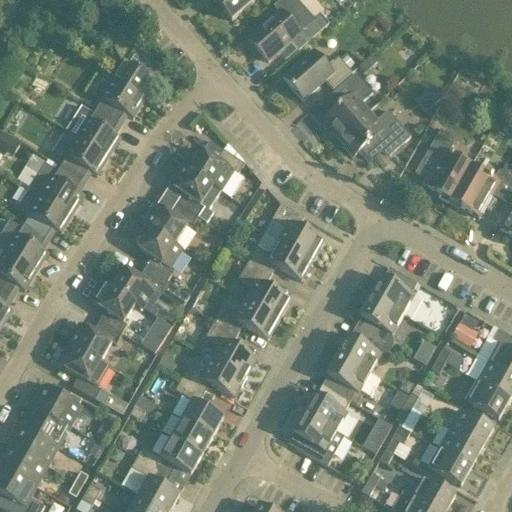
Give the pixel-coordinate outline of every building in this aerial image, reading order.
[(231,24),(257,0),(216,0),(213,3),(231,24)] [(280,14),(248,42),(267,65),(289,46),(297,55),(327,28),(324,24),(319,19),(313,23),(292,0),(283,0),(274,8),(280,14)] [(73,49),(83,40),(74,32),(65,41),(73,49)] [(156,85),(146,78),(152,68),(138,59),(141,54),(140,48),(119,35),(111,47),(128,57),(112,83),(144,103),(156,85)] [(302,104),(324,84),(332,93),(352,76),(347,71),(352,67),(345,60),(341,64),(338,60),(327,70),(313,54),(282,81),(302,104)] [(364,76),(377,65),(371,58),(358,70),(364,76)] [(321,126),(330,136),(331,135),(338,142),(368,115),(361,106),(372,96),(354,77),(332,96),(342,108),(321,126)] [(96,107),(86,101),(83,105),(116,126),(122,116),(132,122),(144,103),(112,83),(96,107)] [(83,106),(91,112),(89,115),(80,110),(65,134),(108,161),(120,142),(110,136),(116,126),(83,105),(83,106)] [(351,160),(373,141),(389,158),(409,140),(404,135),(405,134),(387,114),(376,124),(368,115),(338,142),(344,149),(342,150),(351,160)] [(196,125),(201,131),(208,125),(203,119),(196,125)] [(0,136),(0,149),(8,155),(15,143),(2,134),(0,136)] [(49,160),(57,165),(56,168),(80,183),(86,174),(96,180),(108,161),(65,134),(49,160)] [(435,165),(422,188),(450,205),(471,169),(448,156),(453,148),(449,146),(452,141),(439,134),(424,159),(435,165)] [(215,148),(208,158),(202,154),(190,174),(189,174),(213,189),(212,190),(220,195),(233,175),(237,178),(244,167),(215,148)] [(511,170),(504,166),(499,174),(498,174),(493,182),(471,169),(450,205),(479,221),(492,198),(502,204),(511,187),(511,170)] [(53,173),(44,167),(29,191),(72,218),(84,200),(73,193),(80,183),(56,168),(53,173)] [(168,188),(182,197),(175,207),(197,221),(204,211),(200,208),(212,190),(213,189),(189,174),(190,174),(182,168),(168,188)] [(511,240),(511,187),(502,204),(511,209),(511,210),(499,233),(511,240)] [(28,192),(27,192),(18,207),(19,213),(25,217),(20,226),(44,241),(50,231),(60,237),(72,218),(29,191),(28,192)] [(174,248),(187,229),(190,231),(197,221),(175,207),(169,217),(155,208),(142,228),(150,233),(151,233),(174,248)] [(323,245),(322,244),(298,231),(304,221),(280,208),(271,224),(285,232),(277,245),(312,265),(323,245)] [(17,230),(8,224),(0,236),(0,253),(36,276),(48,257),(38,251),(44,241),(20,226),(17,230)] [(138,252),(151,261),(145,271),(166,285),(173,275),(169,273),(182,253),(174,248),(151,233),(150,233),(138,252)] [(247,267),(270,280),(276,270),(301,284),(312,265),(277,245),(270,258),(256,250),(247,267)] [(0,293),(8,299),(14,289),(24,295),(36,276),(0,253),(0,293)] [(244,304),(279,323),(290,304),(265,289),(270,280),(247,267),(238,283),(251,291),(244,304)] [(112,291),(135,307),(143,313),(156,293),(160,296),(166,285),(145,271),(138,281),(125,272),(112,291)] [(411,297),(416,287),(395,275),(389,285),(381,280),(370,300),(403,318),(414,299),(411,297)] [(99,325),(121,338),(126,329),(123,326),(135,307),(112,291),(104,286),(91,306),(105,314),(99,325)] [(0,333),(12,315),(1,308),(8,299),(0,293),(0,333)] [(361,334),(383,346),(389,336),(392,338),(403,318),(370,300),(359,319),(367,324),(361,334)] [(213,325),(237,338),(242,329),(267,343),(279,323),(244,304),(236,317),(223,309),(213,325)] [(99,366),(100,365),(111,346),(115,348),(121,338),(99,325),(93,335),(78,327),(67,348),(75,353),(75,352),(99,366)] [(210,362),(245,382),(256,362),(231,348),(237,338),(213,325),(204,342),(218,349),(210,362)] [(450,340),(465,348),(473,334),(471,334),(458,326),(450,340)] [(511,341),(492,330),(475,360),(511,380),(511,341)] [(337,359),(369,377),(380,358),(377,356),(383,346),(361,334),(355,344),(348,339),(337,359)] [(72,391),(94,404),(102,408),(108,397),(96,391),(108,370),(100,365),(99,366),(75,352),(75,353),(64,372),(78,380),(72,391)] [(450,356),(442,352),(436,362),(444,367),(450,356)] [(461,362),(451,357),(445,367),(456,373),(461,362)] [(370,400),(379,384),(369,378),(369,377),(337,359),(326,378),(333,382),(327,392),(349,405),(355,395),(358,397),(359,394),(370,400)] [(464,379),(476,385),(509,404),(511,397),(511,380),(475,360),(464,379)] [(180,384),(204,397),(209,387),(234,402),(245,382),(210,362),(203,375),(189,368),(180,384)] [(430,373),(438,378),(444,367),(436,362),(430,373)] [(168,391),(174,394),(179,386),(173,383),(168,391)] [(174,394),(192,404),(181,423),(212,441),(223,422),(198,407),(204,397),(180,384),(179,386),(174,394)] [(399,391),(407,396),(412,387),(407,384),(402,386),(399,391)] [(498,423),(509,404),(476,385),(465,405),(498,423)] [(81,410),(78,408),(81,403),(70,397),(67,402),(43,389),(32,409),(70,431),(81,410)] [(303,417),(336,436),(347,417),(344,415),(349,405),(327,392),(322,402),(314,398),(303,417)] [(417,401),(410,397),(404,407),(411,412),(417,401)] [(394,424),(402,428),(411,412),(404,407),(394,424)] [(20,429),(58,451),(70,431),(32,409),(20,429)] [(138,425),(143,417),(134,411),(129,419),(138,425)] [(449,433),(482,452),(493,432),(460,414),(449,433)] [(343,440),(335,436),(336,436),(303,417),(292,437),(300,441),(294,451),(316,464),(326,469),(343,440)] [(170,442),(201,459),(212,441),(181,423),(170,442)] [(9,449),(47,471),(58,451),(20,429),(9,449)] [(398,430),(385,453),(392,457),(398,447),(402,449),(409,436),(398,430)] [(438,452),(471,470),(482,452),(449,433),(438,452)] [(102,446),(105,441),(96,436),(93,441),(102,446)] [(160,461),(142,451),(136,461),(159,474),(165,464),(190,479),(201,459),(170,442),(160,461)] [(96,462),(102,451),(94,446),(88,457),(96,462)] [(0,465),(0,470),(36,491),(47,471),(9,449),(0,465)] [(116,465),(121,464),(126,457),(115,451),(109,461),(116,465)] [(471,470),(438,452),(427,471),(460,490),(471,470)] [(386,468),(392,457),(385,453),(378,464),(386,468)] [(171,511),(179,498),(154,484),(159,474),(136,461),(130,471),(148,481),(137,500),(157,511),(171,511)] [(42,511),(43,510),(29,503),(36,491),(0,470),(0,497),(10,503),(4,511),(42,511)] [(86,480),(79,476),(73,486),(81,490),(86,480)] [(371,478),(360,496),(366,500),(368,500),(378,482),(371,478)] [(411,500),(432,511),(447,511),(455,499),(422,480),(411,500)] [(67,497),(74,501),(81,490),(73,486),(67,497)] [(99,495),(88,488),(84,495),(95,502),(99,495)] [(79,504),(90,510),(95,502),(84,495),(79,504)] [(401,495),(391,511),(432,511),(411,500),(401,495)] [(355,507),(362,511),(363,511),(366,511),(372,503),(371,502),(368,500),(366,500),(360,496),(355,507)] [(130,511),(157,511),(137,500),(130,511)]
